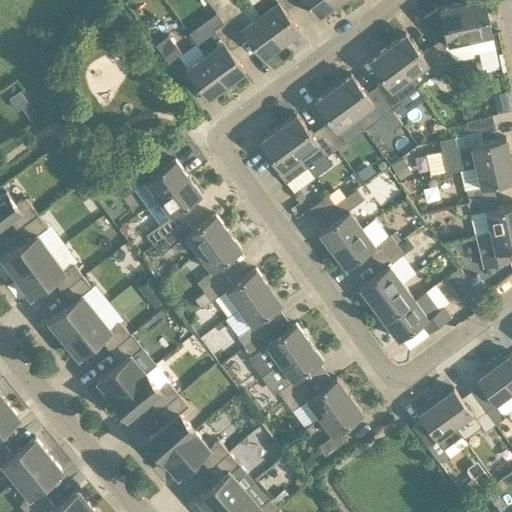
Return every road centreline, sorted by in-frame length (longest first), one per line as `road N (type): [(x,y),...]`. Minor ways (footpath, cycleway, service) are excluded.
road 1 (residential): [(511,302),(407,378),(392,378),(219,148),(218,132),(229,122),(399,0)]
road 2 (residential): [(141,511),(0,339)]
